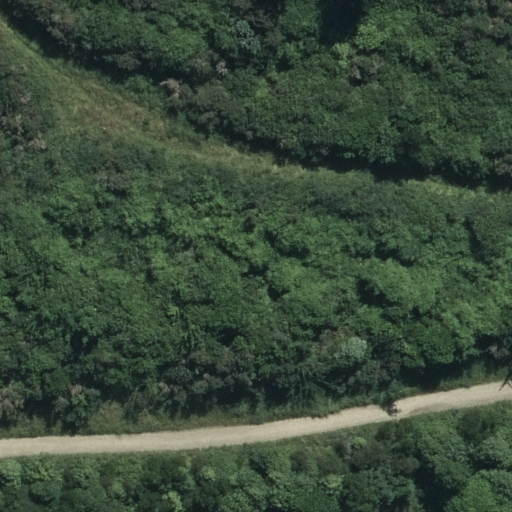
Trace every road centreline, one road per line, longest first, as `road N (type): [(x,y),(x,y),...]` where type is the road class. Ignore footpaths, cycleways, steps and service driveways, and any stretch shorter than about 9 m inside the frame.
road 1 (track): [(511,194),(266,158),(125,114),(28,36),(0,2)]
road 2 (track): [(0,446),(252,430),(511,391)]
